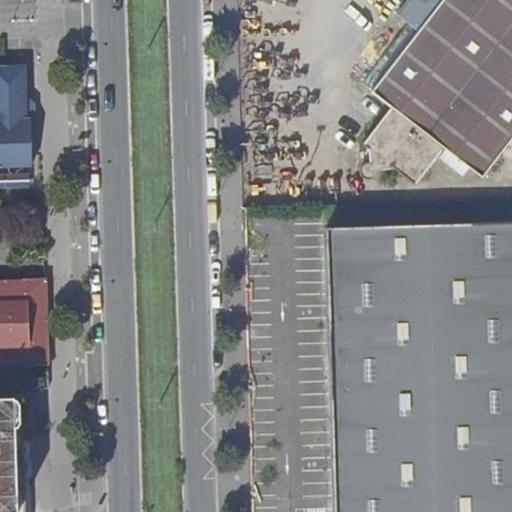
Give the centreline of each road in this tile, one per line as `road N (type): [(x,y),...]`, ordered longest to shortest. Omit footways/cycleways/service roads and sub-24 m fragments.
road 1 (primary): [(200,511),(182,0)]
road 2 (primary): [(109,0),(123,511)]
